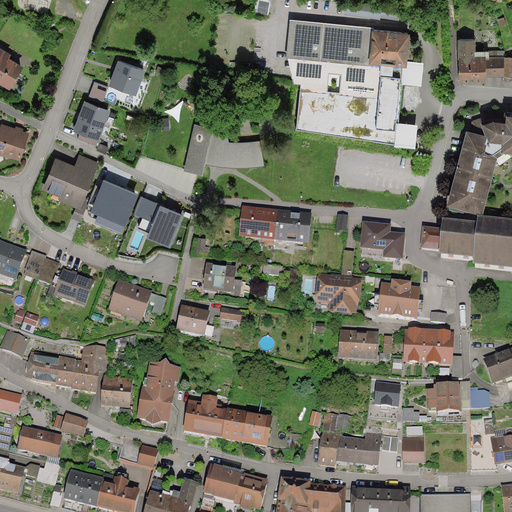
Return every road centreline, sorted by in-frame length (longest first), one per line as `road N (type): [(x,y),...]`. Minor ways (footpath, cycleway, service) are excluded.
road 1 (residential): [(0,372),(112,431),(277,473)]
road 2 (residential): [(277,473),(390,482),(511,478)]
road 3 (residential): [(416,219),(197,200)]
road 4 (residential): [(164,270),(144,272),(72,250),(38,230),(25,209),(25,189)]
road 5 (residential): [(197,200),(49,130)]
road 6 (residential): [(462,330),(463,272),(418,259),(416,219)]
road 7 (residential): [(170,339),(197,200)]
road 8 (residential): [(97,0),(49,130)]
road 9 (residential): [(455,93),(416,219)]
road 10 (residential): [(462,330),(339,328)]
